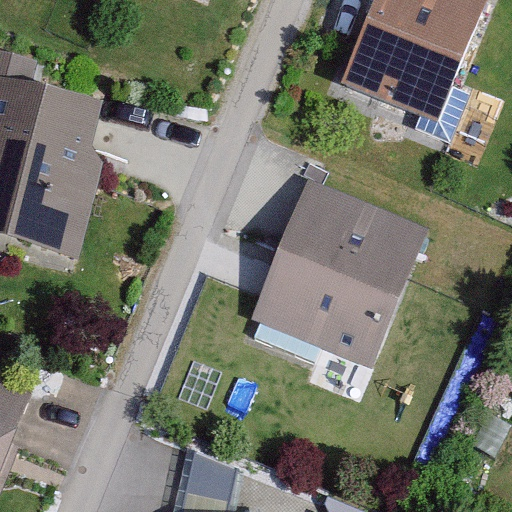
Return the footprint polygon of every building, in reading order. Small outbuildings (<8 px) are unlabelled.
[(162,0),(207,17),(213,0),(162,0)] [(378,0),(340,98),(406,124),(402,133),(449,151),(470,99),(453,93),(489,0),(378,0)] [(99,120),(0,94),(0,252),(76,272),(101,177),(86,173),(99,120)] [(425,244),(304,195),(249,329),(370,378),(425,244)] [(0,492),(34,404),(0,391),(0,492)] [(190,487),(230,491),(233,465),(192,461),(190,487)]
